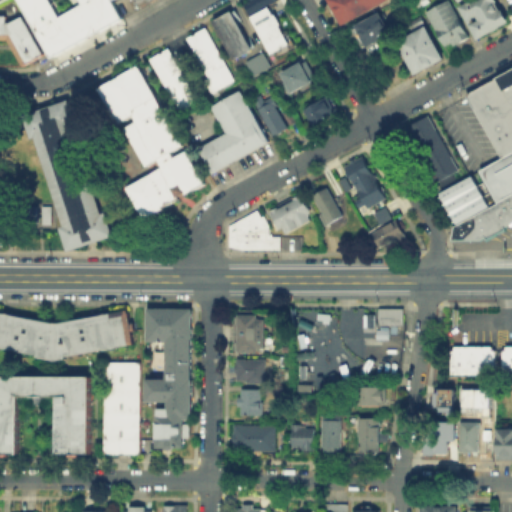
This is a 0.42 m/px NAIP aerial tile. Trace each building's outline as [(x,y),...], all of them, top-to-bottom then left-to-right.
[(108,0),(119,18),(94,32),(47,58),(14,0),(108,0)] [(248,13),(273,0),(246,0),(242,2),(248,13)] [(390,0),(344,27),(328,0),(390,0)] [(411,0),(416,9),(429,1),(428,0),(411,0)] [(447,0),(423,13),(442,47),(449,42),(452,46),(469,37),(449,0),(447,0)] [(468,26),(476,21),(473,16),(466,20),(458,6),(468,0),(494,0),(506,21),(474,39),(468,26)] [(253,17),(272,7),(293,44),(274,54),(253,17)] [(237,62),(258,49),(236,11),(214,24),(237,62)] [(0,14),(5,14),(5,21),(10,21),(21,15),(44,58),(23,69),(7,38),(0,37),(0,14)] [(352,30),(379,15),(389,33),(361,48),(352,30)] [(187,39),(218,92),(242,78),(211,25),(187,39)] [(396,43),(424,26),(444,57),(415,74),(396,43)] [(151,60),(171,48),(202,101),(181,113),(151,60)] [(255,57),(263,73),(274,67),(266,52),(255,57)] [(283,73),(295,93),(318,80),(306,60),(283,73)] [(142,66),(92,95),(113,132),(137,118),(139,122),(129,128),(150,166),(162,159),(167,168),(130,189),(148,221),(211,185),(192,152),(179,159),(176,153),(188,146),(142,66)] [(511,71),(467,95),(503,159),(480,171),(499,204),(491,208),(470,174),(437,192),(455,228),(453,241),(481,241),(511,223),(511,71)] [(296,102),(320,85),(336,109),(313,126),(296,102)] [(218,108),(247,92),(275,142),(219,174),(205,148),(232,133),(218,108)] [(258,106),(275,137),(299,123),(282,92),(258,106)] [(24,116),(32,140),(38,137),(67,220),(62,222),(71,251),(118,237),(111,213),(105,216),(75,125),(79,124),(72,99),(24,116)] [(401,132),(428,117),(458,169),(431,185),(401,132)] [(365,209),(386,198),(362,155),(342,165),(365,209)] [(315,196),(325,213),(321,215),(328,229),(347,218),(330,187),(315,196)] [(273,214),(279,229),(285,227),(288,234),(314,221),(311,215),(314,212),(304,195),(273,214)] [(372,214),(378,224),(392,217),(387,205),(372,214)] [(282,238),(274,237),(273,234),(269,233),(269,225),(265,216),(263,218),(258,211),(231,225),(231,247),(243,251),(282,250),(282,238)] [(369,235),(379,254),(407,239),(396,218),(369,235)] [(150,308),(150,343),(169,343),(168,379),(149,379),(149,402),(170,403),(170,411),(160,410),(160,449),(187,450),(187,422),(194,422),(195,309),(150,308)] [(381,308),(383,323),(402,324),(404,308),(381,308)] [(0,312),(0,349),(60,364),(137,347),(131,311),(62,325),(0,312)] [(235,314),(235,353),(263,353),(263,318),(255,317),(255,314),(235,314)] [(452,344),(496,344),(496,376),(451,376),(452,344)] [(511,376),(496,376),(496,344),(511,344),(511,376)] [(236,358),(235,379),(247,379),(246,384),(264,384),(265,359),(236,358)] [(107,363),(142,364),(142,453),(107,455),(107,363)] [(22,457),(0,457),(0,376),(97,378),(96,456),(63,456),(64,398),(24,398),(22,457)] [(355,385),(354,405),(378,405),(378,402),(383,402),(383,389),(379,389),(379,385),(355,385)] [(483,408),(482,415),(490,415),(490,388),(461,387),(460,407),(483,408)] [(240,389),(240,396),(236,396),(236,406),(240,406),(240,415),(262,415),(262,401),(260,401),(260,389),(240,389)] [(454,409),(454,389),(433,389),(433,410),(454,409)] [(323,410),(323,451),(340,451),(341,410),(323,410)] [(459,452),(460,416),(480,416),(479,452),(460,452),(459,452)] [(358,417),(358,452),(380,452),(380,417),(358,417)] [(231,424),(231,454),(276,454),(276,425),(231,424)] [(290,424),(290,447),(300,447),(300,451),(314,451),(314,427),(301,427),(301,424),(290,424)] [(447,425),(447,451),(430,451),(429,425),(447,425)] [(511,428),(496,428),(496,460),(511,460),(511,428)] [(163,503),(162,511),(185,511),(186,504),(163,503)] [(241,503),(240,507),(233,507),(232,511),(259,511),(259,508),(253,508),(253,504),(241,503)] [(345,511),(346,503),(324,503),(323,511),(345,511)]
